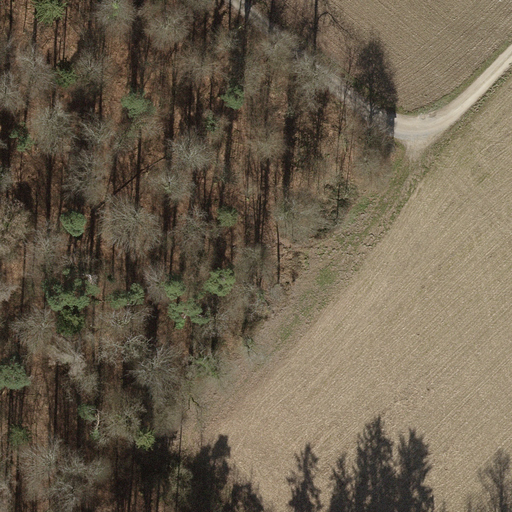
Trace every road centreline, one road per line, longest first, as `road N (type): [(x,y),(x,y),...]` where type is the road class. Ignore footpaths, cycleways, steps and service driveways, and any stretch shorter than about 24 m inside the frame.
road 1 (track): [(417,131),(379,211),(200,443)]
road 2 (track): [(229,0),(400,131),(437,123),(511,52)]
